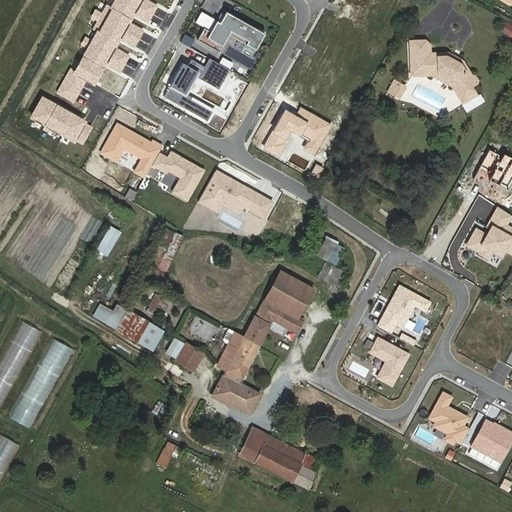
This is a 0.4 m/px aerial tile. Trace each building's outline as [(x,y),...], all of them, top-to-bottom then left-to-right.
[(112,0),(108,7),(111,8),(130,19),(131,20),(134,15),(142,0),(112,0)] [(158,5),(148,0),(142,0),(134,15),(148,23),(158,5)] [(118,42),(117,41),(130,19),(111,8),(98,31),(96,30),(74,70),(71,68),(57,92),(74,101),(85,80),(95,85),(118,42)] [(266,34),(226,11),(213,32),(203,27),(195,41),(218,54),(230,34),(256,50),(266,34)] [(144,30),(130,22),(121,39),(134,47),(144,30)] [(455,84),(467,103),(479,97),(474,89),(477,87),(478,81),(476,78),(472,76),(465,64),(447,54),(433,55),(433,46),(428,42),(413,43),(413,61),(421,60),(421,69),(430,69),(430,74),(437,74),(455,84)] [(130,55),(116,48),(106,68),(120,75),(130,55)] [(230,69),(209,58),(204,67),(191,59),(187,65),(183,62),(169,86),(185,95),(196,76),(198,78),(219,89),(230,69)] [(463,106),(467,103),(455,84),(437,74),(430,74),(430,69),(421,69),(421,60),(413,61),(414,78),(433,78),(453,89),(463,106)] [(391,95),(398,81),(392,79),(385,92),(391,95)] [(405,85),(398,81),(391,95),(399,99),(405,85)] [(86,120),(41,94),(29,116),(74,142),(75,140),(82,143),(92,127),(85,123),(86,120)] [(300,106),(295,114),(284,108),(261,148),(278,157),(292,132),(308,141),(303,150),(314,156),(332,124),(300,106)] [(115,122),(98,153),(116,163),(123,149),(140,159),(133,172),(144,178),(151,166),(159,153),(161,147),(115,122)] [(167,157),(159,153),(151,166),(176,179),(169,193),(187,203),(206,170),(170,151),(167,157)] [(489,161),(483,173),(490,177),(497,165),(489,161)] [(274,201),(216,169),(198,202),(219,213),(223,205),(239,214),(243,208),(264,219),(274,201)] [(147,262),(149,263),(143,276),(158,284),(183,236),(164,227),(147,262)] [(327,259),(336,243),(326,238),(318,254),(327,259)] [(336,264),(345,248),(336,243),(327,259),(336,264)] [(325,261),(318,276),(340,287),(347,273),(325,261)] [(280,270),(244,337),(259,345),(268,327),(272,320),(287,327),(296,332),(302,321),(297,318),(313,288),(280,270)] [(430,303),(398,286),(377,326),(390,332),(394,323),(399,325),(410,304),(425,311),(430,303)] [(161,297),(155,294),(146,311),(152,314),(161,297)] [(147,321),(130,311),(118,331),(136,341),(147,321)] [(283,335),(287,327),(272,320),(268,327),(283,335)] [(244,337),(235,332),(217,366),(226,370),(242,378),(259,345),(244,337)] [(409,353),(376,335),(367,352),(385,361),(376,378),(391,386),(409,353)] [(61,366),(72,349),(52,337),(42,354),(61,366)] [(188,350),(200,356),(203,353),(186,342),(175,360),(181,363),(188,350)] [(192,371),(200,356),(188,350),(181,363),(192,371)] [(28,426),(55,371),(37,362),(10,417),(28,426)] [(240,382),(242,378),(226,370),(213,394),(248,413),(259,393),(240,382)] [(511,443),(511,431),(484,416),(466,449),(499,467),(511,443)] [(253,427),(240,455),(308,488),(316,472),(312,470),(318,458),(253,427)] [(0,468),(3,470),(17,444),(0,434),(0,468)] [(171,450),(174,445),(167,441),(164,447),(171,450)]
